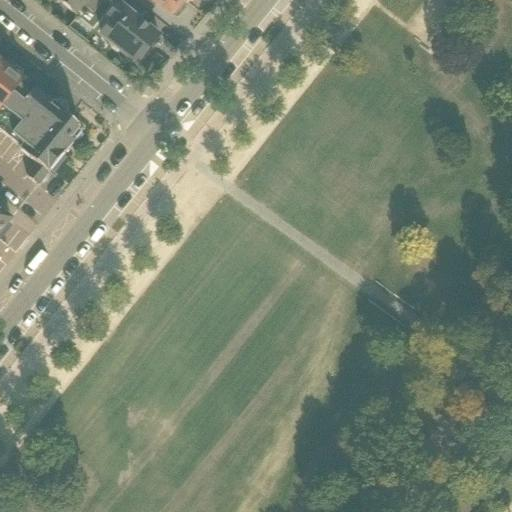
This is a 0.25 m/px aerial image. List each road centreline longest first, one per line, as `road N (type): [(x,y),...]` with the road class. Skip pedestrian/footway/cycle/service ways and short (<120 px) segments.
road 1 (residential): [(0,333),(159,135)]
road 2 (residential): [(0,7),(159,135)]
road 3 (residential): [(159,135),(269,0)]
